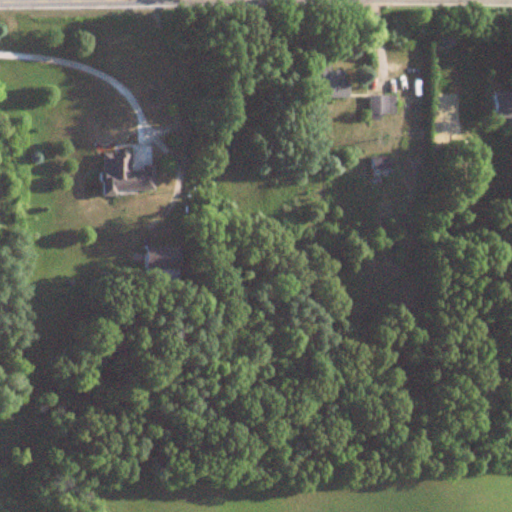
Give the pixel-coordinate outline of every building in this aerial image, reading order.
[(344,98),(344,70),(311,70),(311,98),(344,98)] [(511,93),(488,93),(488,117),(511,117),(511,93)] [(393,96),(367,96),(367,118),(393,118),(393,96)] [(98,193),(151,193),(151,167),(128,167),(127,152),(97,153),(98,193)] [(386,162),(369,162),(369,175),(386,175),(386,162)] [(175,280),(175,247),(142,247),(142,271),(151,271),(151,280),(175,280)]
